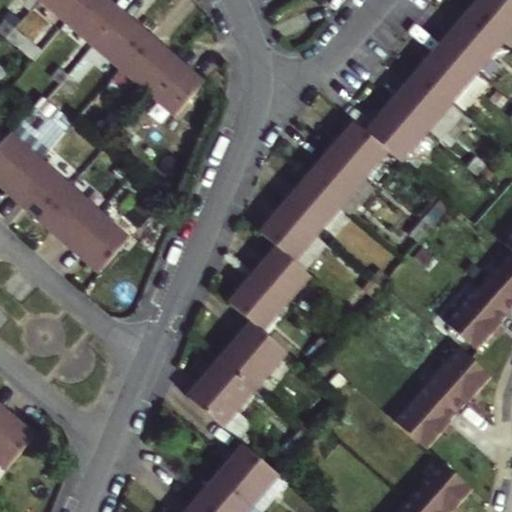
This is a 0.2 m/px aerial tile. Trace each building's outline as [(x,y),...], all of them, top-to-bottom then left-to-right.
[(40,0),(66,22),(84,0),(40,0)] [(107,0),(84,0),(66,22),(93,45),(116,18),(103,6),(107,0)] [(478,0),(468,11),(503,42),(511,30),(511,0),(488,0),(485,4),(480,0),(478,0)] [(477,71),(503,42),(468,11),(456,26),(463,31),(448,47),(477,71)] [(130,30),(116,18),(93,45),(119,68),(148,35),(135,24),(130,30)] [(5,21),(0,25),(0,31),(6,37),(14,28),(5,21)] [(6,37),(9,40),(15,44),(23,36),(14,28),(6,37)] [(147,92),(171,64),(156,51),(160,47),(148,35),(119,68),(147,92)] [(416,72),(451,101),(477,71),(448,47),(433,65),(428,59),(416,72)] [(185,77),(171,64),(147,92),(175,116),(203,83),(190,71),(185,77)] [(58,67),(51,75),(60,83),(67,74),(58,67)] [(398,107),(425,131),(451,101),(416,72),(405,85),(412,90),(398,107)] [(76,81),(67,74),(60,83),(69,91),(76,81)] [(389,153),(400,162),(425,131),(398,107),(382,125),(376,119),(364,132),(389,153)] [(73,122),(64,114),(56,124),(65,131),(73,122)] [(112,114),(105,122),(114,129),(122,121),(112,114)] [(122,121),(114,129),(124,138),(131,128),(122,121)] [(73,122),(65,131),(73,139),(82,130),(73,122)] [(337,156),(366,181),(389,153),(364,132),(355,123),(342,137),(349,142),(337,156)] [(0,146),(0,175),(15,189),(39,160),(10,135),(0,146)] [(307,178),(342,208),(366,181),(337,156),(324,170),(318,165),(307,178)] [(467,168),(476,175),(484,166),(475,159),(467,168)] [(69,186),(39,160),(15,189),(31,204),(26,210),(39,220),(69,186)] [(123,183),(132,173),(128,170),(123,165),(114,175),(123,183)] [(459,176),(468,184),(476,175),(467,168),(459,176)] [(132,173),(123,183),(133,191),(141,181),(132,173)] [(290,211),(319,236),(342,208),(307,178),(296,191),(302,196),(290,211)] [(98,212),(69,186),(39,220),(53,232),(58,226),(74,240),(98,212)] [(295,263),(319,236),(290,211),(278,226),(271,220),(259,233),(277,248),(295,263)] [(130,239),(98,212),(74,240),(92,256),(87,261),(99,272),(130,239)] [(418,226),(426,233),(434,225),(425,217),(418,226)] [(418,243),(426,233),(418,226),(410,235),(418,243)] [(511,234),(502,247),(509,253),(511,255),(511,234)] [(258,282),(287,305),(311,278),(295,263),(277,248),(265,260),(271,265),(258,282)] [(511,255),(509,253),(477,290),(506,315),(511,308),(511,255)] [(380,287),(388,279),(379,271),(372,280),(380,287)] [(372,297),(380,287),(372,280),(363,289),(372,297)] [(251,323),(264,332),(287,305),(258,282),(247,295),(240,290),(228,304),(251,323)] [(445,328),(476,354),(491,336),(490,335),(506,315),(477,290),(445,328)] [(224,365),(253,390),(286,353),(264,332),(251,323),(239,335),(245,340),(224,365)] [(323,335),(332,343),(339,334),(331,327),(323,335)] [(314,345),(323,353),(332,343),(323,335),(314,345)] [(458,351),(426,388),(457,415),(475,395),(476,396),(491,380),(458,351)] [(323,364),(318,359),(308,371),(313,376),(323,364)] [(187,397),(221,427),(253,390),(224,365),(204,389),(197,384),(187,397)] [(394,425),(427,453),(442,436),(440,435),(457,415),(426,388),(394,425)] [(16,430),(1,417),(0,418),(0,462),(6,468),(34,435),(21,424),(16,430)] [(300,429),(310,437),(318,427),(308,420),(300,429)] [(291,439),(301,447),(310,437),(300,429),(291,439)] [(277,474),(243,445),(232,458),(237,463),(222,480),(251,505),(277,474)] [(437,462),(405,498),(420,511),(444,511),(451,504),(453,505),(467,488),(437,462)] [(199,511),(244,511),(251,505),(222,480),(209,496),(203,491),(192,505),(199,511)] [(420,511),(405,498),(392,511),(420,511)]
